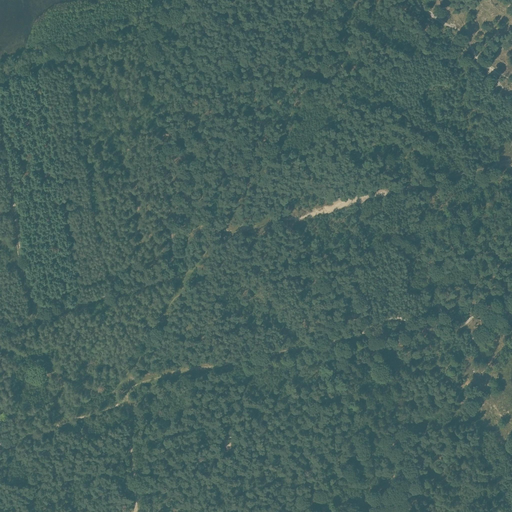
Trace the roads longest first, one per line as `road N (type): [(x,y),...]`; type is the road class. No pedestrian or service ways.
road 1 (track): [(352,0),(214,236),(124,364),(126,387)]
road 2 (track): [(321,54),(467,173),(214,236)]
road 3 (track): [(126,387),(511,306)]
road 4 (track): [(193,262),(0,328)]
road 5 (track): [(185,0),(0,68)]
road 6 (track): [(359,200),(382,332)]
road 7 (track): [(413,0),(511,91)]
road 8 (track): [(126,387),(135,511)]
